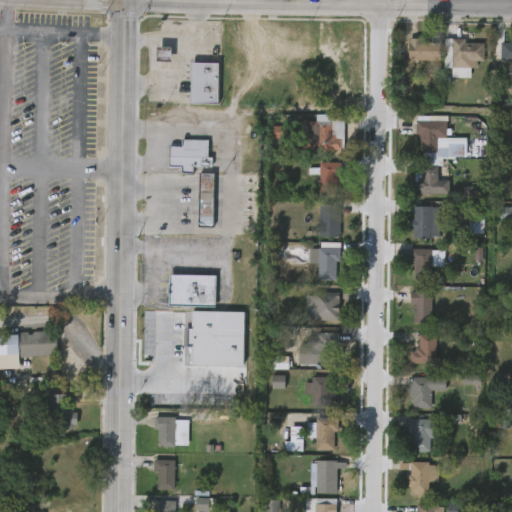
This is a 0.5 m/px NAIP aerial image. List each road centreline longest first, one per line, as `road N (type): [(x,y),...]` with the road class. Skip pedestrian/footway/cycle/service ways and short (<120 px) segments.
road 1 (tertiary): [(117,511),(125,0)]
road 2 (residential): [(383,0),(377,511)]
road 3 (tertiary): [(148,0),(511,6)]
